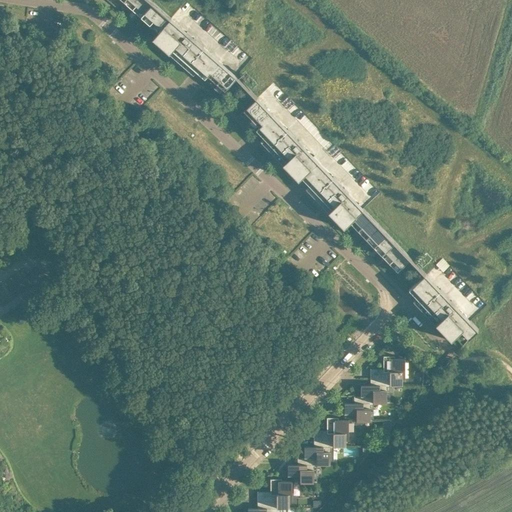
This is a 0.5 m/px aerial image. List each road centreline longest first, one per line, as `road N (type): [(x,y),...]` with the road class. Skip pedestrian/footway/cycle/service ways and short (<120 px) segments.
road 1 (residential): [(391,301),(96,16),(22,0)]
road 2 (residential): [(198,511),(391,301)]
